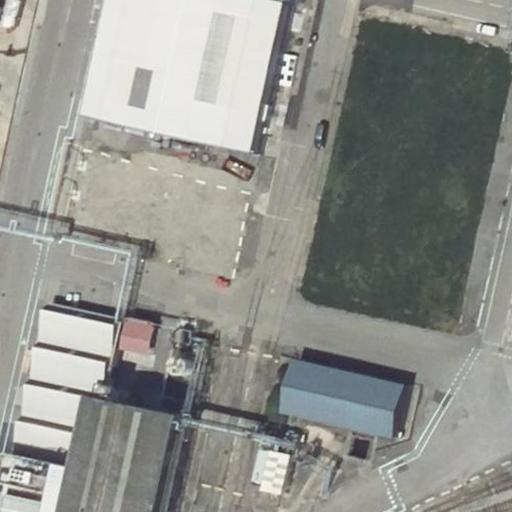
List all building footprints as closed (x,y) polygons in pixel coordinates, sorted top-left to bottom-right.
[(130,0),(105,111),(275,149),(309,2),(303,0),(130,0)] [(379,17),(315,284),(336,285),(399,19),(379,17)] [(468,315),(511,133),(511,43),(399,19),(336,285),(468,315)] [(511,133),(468,315),(490,321),(511,224),(511,133)] [(59,299),(21,479),(71,490),(67,511),(39,511),(16,506),(15,511),(176,511),(198,414),(135,401),(137,386),(119,384),(133,316),(59,299)] [(137,319),(133,352),(154,355),(158,322),(137,319)] [(298,419),(404,443),(413,392),(308,370),(298,419)] [(268,436),(257,491),(293,500),(300,462),(285,458),(288,439),(268,436)]
